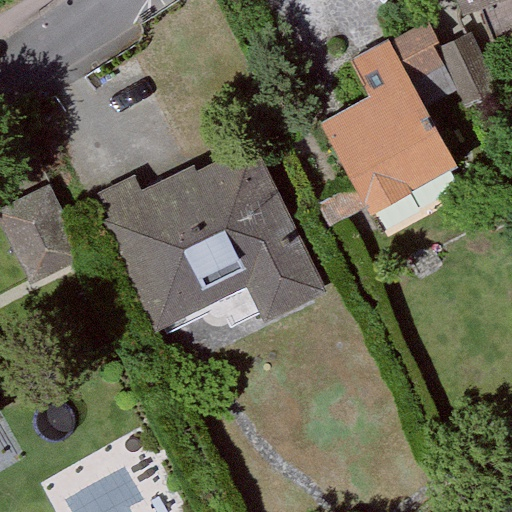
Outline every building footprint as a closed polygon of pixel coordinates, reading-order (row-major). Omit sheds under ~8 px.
[(511,0),(463,0),(479,44),(511,32),(511,0)] [(443,20),(356,63),(376,103),(325,128),(367,213),(464,165),(439,115),(480,95),(443,20)] [(259,134),(102,198),(172,369),(329,305),(259,134)] [(61,192),(0,218),(0,224),(28,291),(92,263),(61,192)] [(0,396),(0,419),(10,414),(0,396)]
